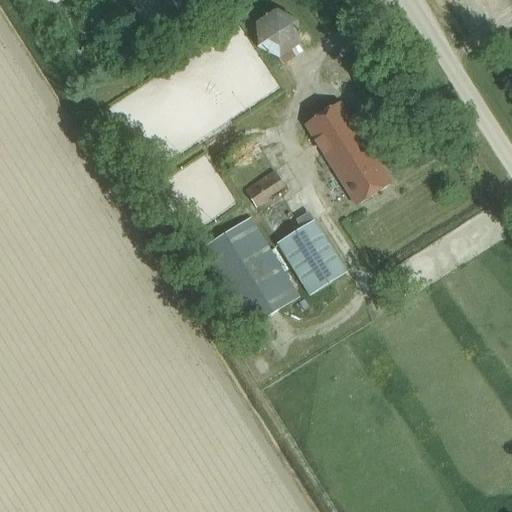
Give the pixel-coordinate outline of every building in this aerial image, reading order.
[(125,0),(154,42),(182,24),(165,0),(125,0)] [(281,56),(300,20),(264,1),(245,36),(281,56)] [(142,85),(172,150),(196,139),(195,116),(201,113),(219,112),(217,109),(216,77),(206,81),(206,85),(191,92),(188,92),(184,83),(183,71),(171,72),(153,80),(152,80),(142,85)] [(356,206),(389,185),(339,105),(305,126),(356,206)] [(180,167),(205,217),(233,204),(208,154),(180,167)] [(256,209),(285,189),(272,171),(244,192),(256,209)] [(300,298),(270,250),(251,219),(195,254),(244,333),(300,298)] [(309,299),(348,274),(315,222),(276,246),(309,299)]
